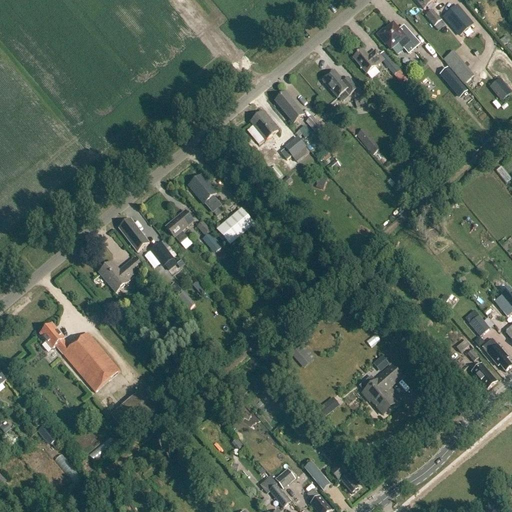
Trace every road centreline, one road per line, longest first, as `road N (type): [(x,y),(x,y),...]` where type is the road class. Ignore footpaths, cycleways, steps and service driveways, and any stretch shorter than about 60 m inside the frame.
road 1 (unclassified): [(0,305),(364,0)]
road 2 (tertiary): [(369,511),(427,471),(511,391)]
